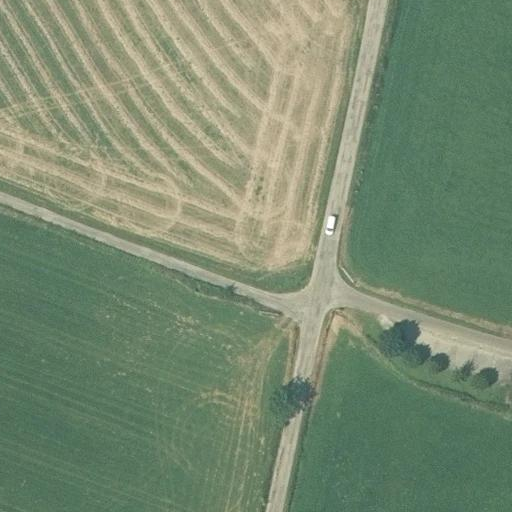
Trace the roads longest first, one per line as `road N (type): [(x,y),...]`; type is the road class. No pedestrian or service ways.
road 1 (unclassified): [(316,316),(0,198)]
road 2 (unclassified): [(316,316),(379,0)]
road 3 (unclassified): [(275,511),(316,316)]
